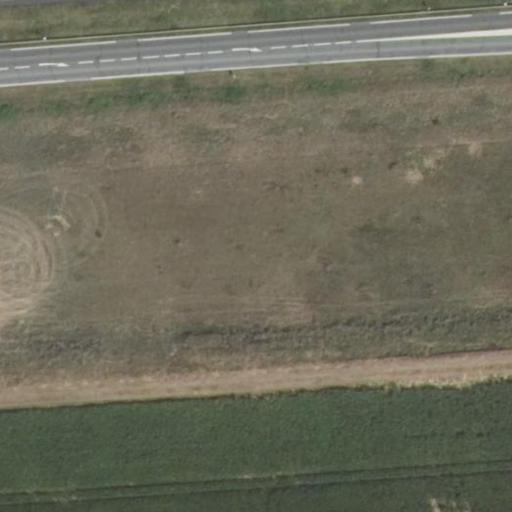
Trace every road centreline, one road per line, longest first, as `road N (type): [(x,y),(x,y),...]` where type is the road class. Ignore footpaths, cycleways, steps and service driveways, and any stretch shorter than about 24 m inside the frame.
road 1 (track): [(511,359),(0,392)]
road 2 (secondary): [(351,46),(0,72)]
road 3 (secondary): [(511,29),(351,46)]
road 4 (secondary): [(351,46),(511,42)]
